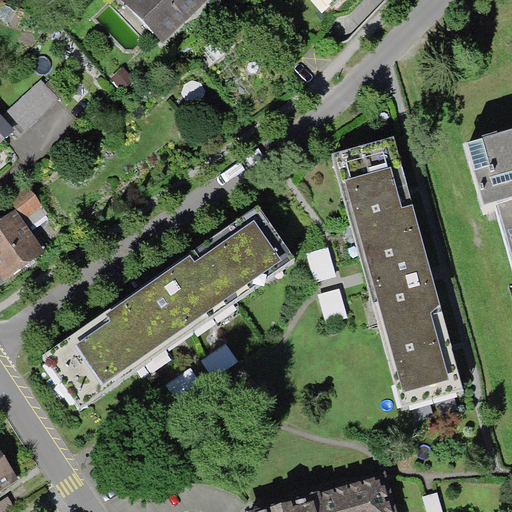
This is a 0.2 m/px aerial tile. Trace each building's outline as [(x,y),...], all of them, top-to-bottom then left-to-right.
[(201,3),(198,0),(124,0),(162,40),(201,3)] [(0,116),(0,143),(9,136),(14,142),(59,103),(41,83),(1,118),(0,116)] [(511,136),(464,150),(482,214),(494,211),(511,273),(511,136)] [(389,144),(329,160),(396,404),(456,387),(389,144)] [(30,191),(13,204),(24,220),(42,207),(30,191)] [(16,212),(0,223),(0,284),(45,254),(16,212)] [(248,212),(47,351),(80,398),(281,260),(248,212)] [(327,247),(309,251),(316,281),(333,277),(327,247)] [(340,290),(322,294),(329,325),(347,321),(340,290)] [(227,348),(202,364),(213,381),(238,364),(227,348)] [(186,371),(165,384),(175,400),(196,387),(186,371)] [(0,449),(0,489),(17,480),(0,449)] [(268,511),(390,511),(380,479),(268,511)] [(18,500),(0,510),(0,511),(22,511),(24,511),(18,500)]
